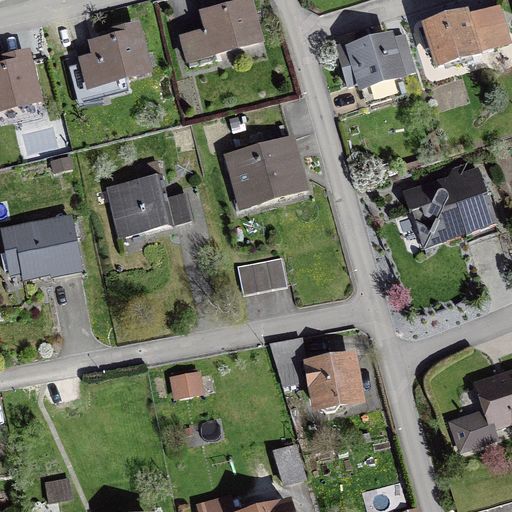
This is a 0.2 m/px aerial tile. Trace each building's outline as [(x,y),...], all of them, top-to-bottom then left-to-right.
[(182,41),(189,69),(217,62),(215,55),(259,44),(247,0),(245,0),(203,11),(209,34),(182,41)] [(482,13),(419,31),(426,51),(432,49),(438,68),(493,52),(482,13)] [(83,66),(89,93),(105,89),(104,85),(147,73),(136,29),(106,37),(107,44),(93,47),(97,62),(83,66)] [(415,73),(404,37),(338,55),(348,89),(360,85),(362,91),(365,90),(370,106),(406,95),(401,78),(415,73)] [(0,110),(37,102),(27,58),(0,63),(0,110)] [(228,159),(239,200),(259,195),(261,204),(305,192),(291,142),(228,159)] [(52,163),(55,174),(72,170),(69,159),(52,163)] [(108,190),(120,238),(192,221),(186,196),(166,200),(157,164),(139,168),(142,183),(108,190)] [(404,195),(410,214),(412,213),(416,225),(443,238),(444,243),(496,228),(477,171),(462,176),(453,171),(448,180),(404,195)] [(21,269),(23,281),(80,270),(71,220),(2,233),(6,254),(1,255),(4,272),(21,269)] [(237,268),(243,297),(287,288),(281,259),(237,268)] [(276,364),(303,360),(299,340),(269,345),(276,364)] [(309,367),(317,409),(319,409),(326,414),(334,413),(339,405),(359,402),(351,359),(347,360),(346,355),(335,357),(336,362),(309,367)] [(461,452),(496,440),(491,423),(511,416),(511,376),(479,388),(487,413),(452,425),(461,452)] [(173,381),(176,397),(201,392),(198,377),(173,381)] [(275,454),(284,487),(305,481),(295,448),(275,454)] [(45,486),(48,503),(73,499),(70,482),(45,486)]
